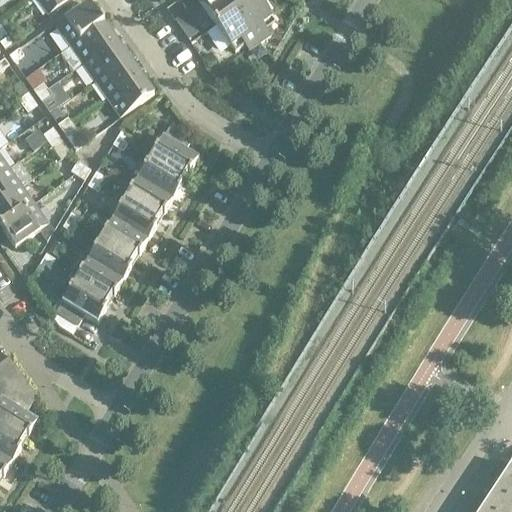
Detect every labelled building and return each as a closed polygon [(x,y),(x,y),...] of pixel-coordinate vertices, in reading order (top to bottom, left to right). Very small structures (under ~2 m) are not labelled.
[(73,0),(35,0),(48,18),(73,0)] [(237,13),(227,0),(199,0),(197,1),(216,28),(237,13)] [(227,0),(237,13),(255,0),(227,0)] [(276,25),(258,0),(255,0),(237,13),(259,46),(270,38),(266,32),(276,25)] [(56,29),(70,49),(103,26),(89,5),(56,29)] [(259,46),(237,13),(216,28),(235,54),(244,47),(249,53),(259,46)] [(111,37),(103,26),(70,49),(82,67),(113,46),(108,39),(111,37)] [(184,32),(183,33),(191,44),(199,37),(191,27),(184,32)] [(10,38),(0,44),(0,45),(4,52),(14,45),(10,38)] [(117,52),(113,46),(82,67),(95,85),(128,61),(120,50),(117,52)] [(19,51),(9,58),(14,65),(24,58),(19,51)] [(213,58),(204,64),(213,75),(221,69),(213,58)] [(136,72),(128,61),(95,85),(107,102),(138,81),(133,75),(136,72)] [(0,74),(9,68),(4,62),(0,64),(0,74)] [(142,87),(138,81),(107,102),(120,121),(154,97),(145,85),(142,87)] [(43,85),(33,92),(37,99),(47,92),(43,85)] [(52,99),(47,92),(37,99),(42,105),(52,99)] [(33,102),(28,96),(18,103),(23,109),(33,102)] [(37,109),(33,102),(23,109),(27,116),(37,109)] [(67,121),(58,127),(62,134),(72,127),(67,121)] [(77,134),(72,127),(62,134),(67,141),(77,134)] [(169,130),(150,161),(183,182),(187,175),(189,176),(198,162),(185,153),(191,143),(169,130)] [(57,137),(53,131),(43,138),(48,144),(57,137)] [(131,140),(121,134),(117,141),(127,147),(131,140)] [(62,144),(57,137),(48,144),(52,151),(62,144)] [(127,147),(117,141),(112,148),(123,154),(127,147)] [(0,177),(9,171),(0,158),(0,177)] [(183,182),(150,161),(138,182),(172,203),(181,189),(179,188),(183,182)] [(90,173),(77,165),(70,175),(84,183),(90,173)] [(0,204),(21,189),(9,171),(0,177),(0,204)] [(106,181),(96,175),(92,182),(102,188),(106,181)] [(102,188),(92,182),(87,189),(98,195),(102,188)] [(172,203),(138,182),(125,202),(158,223),(162,216),(164,217),(172,203)] [(34,207),(21,189),(0,204),(0,223),(3,227),(0,228),(0,229),(0,230),(34,207)] [(158,223),(125,202),(113,223),(147,244),(156,230),(154,229),(158,223)] [(48,227),(34,207),(0,230),(15,251),(48,227)] [(81,222),(71,216),(67,223),(77,229),(81,222)] [(77,229),(67,223),(62,230),(73,236),(77,229)] [(147,244),(113,223),(100,243),(133,264),(137,257),(139,258),(147,244)] [(133,264),(100,243),(88,264),(122,285),(131,271),(129,270),(133,264)] [(56,263),(46,257),(42,264),(52,270),(56,263)] [(52,270),(42,264),(37,271),(48,277),(52,270)] [(122,285),(88,264),(75,284),(108,304),(112,298),(114,299),(122,285)] [(108,304),(75,284),(56,316),(77,329),(84,319),(97,327),(106,312),(104,311),(108,304)] [(35,399),(8,361),(0,366),(0,402),(2,404),(3,403),(25,417),(35,399)] [(3,403),(2,404),(0,407),(0,430),(23,444),(27,438),(28,439),(37,424),(25,417),(3,403)] [(23,444),(0,430),(0,458),(12,466),(20,452),(19,451),(23,444)] [(12,466),(0,458),(0,481),(2,479),(3,480),(12,466)] [(511,468),(506,475),(500,485),(511,492),(511,468)] [(511,511),(511,492),(500,485),(489,501),(507,511),(511,511)] [(507,511),(489,501),(481,511),(507,511)]
